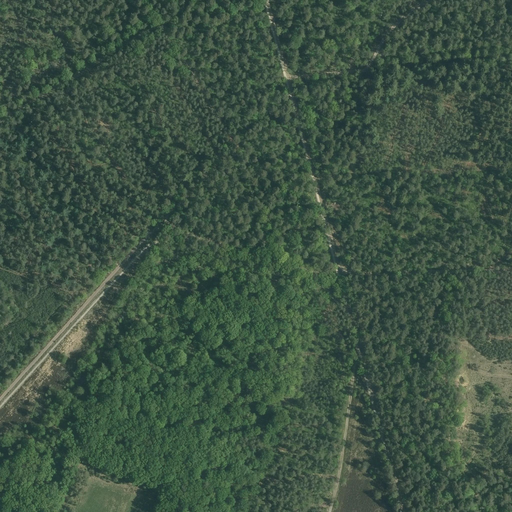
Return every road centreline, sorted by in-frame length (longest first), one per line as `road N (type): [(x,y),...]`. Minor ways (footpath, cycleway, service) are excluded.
road 1 (track): [(341,273),(266,0)]
road 2 (track): [(160,23),(233,143),(163,224)]
road 3 (track): [(163,224),(0,399)]
road 4 (track): [(160,23),(0,121)]
road 5 (track): [(405,511),(359,341)]
road 6 (track): [(341,273),(511,271)]
road 7 (track): [(357,347),(329,511)]
road 8 (track): [(301,270),(163,224)]
road 9 (track): [(368,69),(511,55)]
